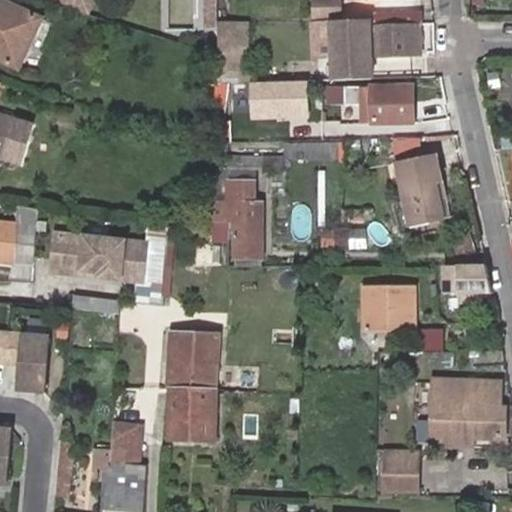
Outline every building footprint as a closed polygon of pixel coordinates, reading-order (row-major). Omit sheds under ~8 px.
[(43,20),(0,0),(0,61),(19,70),(43,20)] [(61,0),(83,8),(85,0),(61,0)] [(217,0),(208,0),(211,35),(220,35),(217,0)] [(312,0),(314,17),(339,16),(337,0),(312,0)] [(423,14),(339,18),(342,78),(379,76),(378,55),(425,52),(423,14)] [(242,25),(224,25),(222,83),(241,84),(242,25)] [(326,84),(326,98),(352,96),(350,82),(326,84)] [(360,84),(363,121),(414,118),(412,82),(360,84)] [(20,122),(0,115),(0,158),(8,160),(20,122)] [(310,138),(342,136),(340,118),(309,121),(310,138)] [(415,138),(387,139),(387,154),(415,154),(415,138)] [(282,140),(281,159),(336,161),(337,142),(282,140)] [(441,185),(447,185),(442,158),(402,164),(412,227),(447,222),(441,185)] [(218,205),(218,227),(236,227),(236,234),(241,233),(242,262),(259,262),(258,184),(232,185),(233,206),(218,205)] [(452,221),(447,185),(441,185),(447,222),(452,221)] [(14,227),(0,226),(0,267),(12,269),(14,227)] [(145,244),(55,238),(53,271),(100,274),(100,279),(143,281),(145,244)] [(487,270),(458,270),(460,299),(494,298),(487,270)] [(412,286),(387,286),(363,285),(362,331),(370,331),(370,339),(407,340),(407,332),(412,333),(412,286)] [(68,295),(67,311),(117,315),(119,299),(68,295)] [(413,353),(441,353),(441,331),(414,331),(413,353)] [(50,336),(0,332),(0,365),(7,366),(21,367),(19,391),(44,393),(50,336)] [(221,340),(177,337),(171,440),(216,442),(221,340)] [(497,386),(439,385),(438,449),(452,449),(452,439),(472,439),(502,440),(502,408),(497,408),(497,386)] [(141,464),(142,428),(113,426),(112,450),(111,463),(141,464)] [(0,485),(7,486),(12,429),(0,427),(0,485)] [(472,439),(452,439),(452,449),(471,449),(472,439)] [(111,463),(112,450),(94,448),(91,474),(103,475),(102,509),(130,511),(137,511),(140,477),(111,474),(111,463)] [(419,495),(421,451),(385,450),(383,493),(419,495)] [(141,464),(111,463),(111,474),(140,477),(141,464)] [(70,465),(58,464),(55,499),(67,500),(70,465)]
